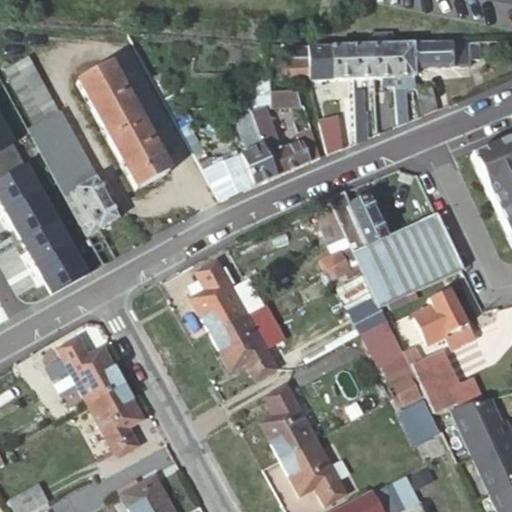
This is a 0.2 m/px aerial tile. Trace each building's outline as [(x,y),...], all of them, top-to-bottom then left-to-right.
[(393,80),(392,50),(392,37),(369,38),(370,50),(371,50),(372,81),(374,81),(382,81),(393,80)] [(481,61),(480,45),(414,49),(414,71),(470,69),(469,62),(481,61)] [(306,62),(306,50),(286,48),(285,62),(306,62)] [(414,71),(414,49),(392,50),(393,80),(394,80),(394,87),(395,91),(405,91),(416,91),(414,82),(414,80),(414,79),(414,71)] [(316,51),(306,50),(306,62),(306,83),(319,82),(317,51),(316,51)] [(353,82),(353,50),(317,51),(319,82),(353,82)] [(371,50),(370,50),(353,50),(353,82),(372,81),(371,50)] [(28,61),(6,73),(35,125),(56,113),(28,61)] [(306,83),(306,62),(285,62),(284,62),(284,66),(277,67),(277,84),(306,84),(306,83)] [(109,67),(75,85),(134,192),(167,174),(109,67)] [(422,119),(438,112),(433,87),(416,91),(422,119)] [(398,129),(408,125),(405,91),(395,91),(398,129)] [(360,94),(354,94),(355,147),(367,142),(366,117),(363,117),(363,99),(361,99),(360,94)] [(269,110),(300,110),(295,95),(269,95),(269,109),(269,110)] [(202,173),(219,205),(221,204),(223,203),(226,202),(231,200),(276,181),(261,144),(247,109),(245,104),(229,112),(249,154),(202,173)] [(272,139),(260,109),(247,109),(261,144),(272,139)] [(63,197),(93,181),(58,116),(27,132),(63,197)] [(85,278),(0,125),(0,205),(51,297),(85,278)] [(326,159),(341,153),(333,128),(319,131),(326,159)] [(311,166),(318,163),(308,135),(299,138),(302,145),(311,166)] [(261,144),(276,181),(311,166),(302,145),(279,154),(272,139),(261,144)] [(511,141),(492,150),(472,158),(491,202),(511,248),(511,141)] [(116,221),(93,181),(63,197),(85,239),(116,221)] [(345,196),(328,203),(331,209),(343,236),(354,259),(379,312),(381,311),(462,273),(436,218),(387,241),(367,200),(351,208),(345,196)] [(343,236),(331,209),(316,216),(329,243),(343,236)] [(102,268),(114,261),(105,245),(99,249),(97,244),(90,248),(102,268)] [(332,271),(345,264),(339,254),(326,261),(332,271)] [(190,302),(210,337),(247,317),(217,263),(195,275),(205,293),(190,302)] [(350,274),(345,264),(332,271),(337,280),(350,274)] [(451,352),(473,341),(449,292),(428,303),(438,324),(430,328),(437,342),(445,339),(451,352)] [(210,337),(231,374),(246,366),(256,384),(277,372),(247,317),(210,337)] [(404,358),(403,356),(388,325),(361,339),(379,370),(404,358)] [(87,407),(122,386),(102,350),(87,359),(78,341),(57,353),(87,407)] [(419,390),(433,418),(448,415),(493,511),(511,511),(511,457),(511,445),(502,425),(498,427),(488,404),(483,407),(480,400),(473,385),(458,390),(441,356),(421,366),(413,350),(403,356),(404,358),(419,390)] [(398,401),(414,393),(409,383),(393,391),(398,401)] [(142,423),(122,386),(87,407),(117,461),(138,449),(128,431),(142,423)] [(260,427),(280,463),(316,443),(286,389),(265,401),(274,419),(260,427)] [(419,403),(414,393),(398,401),(403,411),(419,403)] [(415,449),(438,437),(422,407),(400,419),(415,449)] [(316,443),(280,463),(301,500),(315,492),(325,509),(346,497),(316,443)] [(173,511),(155,478),(121,498),(128,511),(173,511)] [(407,481),(393,488),(403,510),(404,509),(417,502),(407,481)] [(10,511),(32,511),(45,505),(35,488),(6,505),(10,511)] [(393,488),(374,498),(380,511),(398,511),(403,510),(393,488)] [(380,511),(374,498),(373,496),(362,501),(367,511),(380,511)] [(367,511),(362,501),(341,511),(367,511)]
